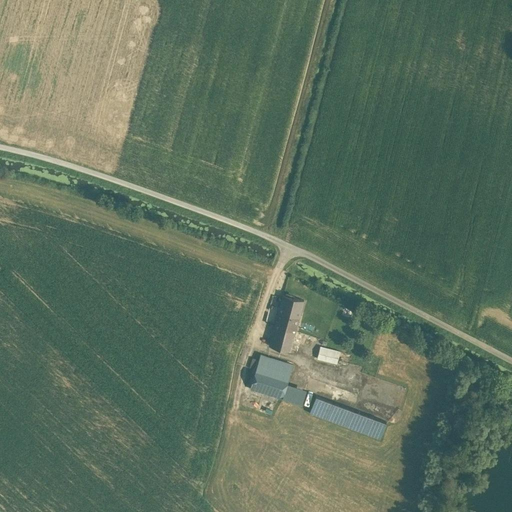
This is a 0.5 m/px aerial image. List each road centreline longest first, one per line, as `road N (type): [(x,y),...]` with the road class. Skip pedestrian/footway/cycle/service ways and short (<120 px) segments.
road 1 (track): [(290,244),(0,147)]
road 2 (track): [(511,360),(290,244)]
